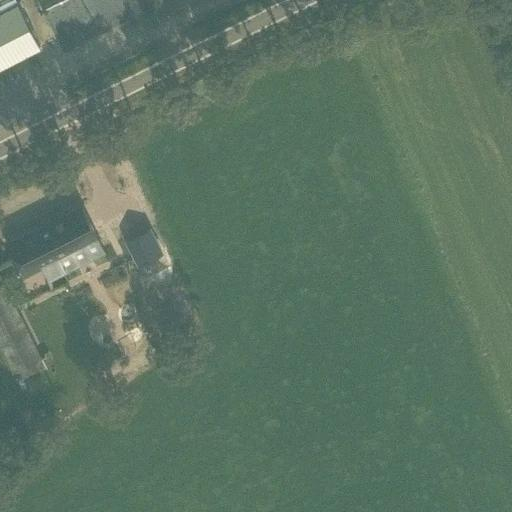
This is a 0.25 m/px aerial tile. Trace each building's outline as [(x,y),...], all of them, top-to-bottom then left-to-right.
[(16,0),(0,0),(0,63),(39,43),(16,0)] [(145,15),(151,26),(159,22),(154,11),(145,15)] [(79,241),(95,233),(81,206),(53,220),(52,218),(43,223),(6,242),(22,273),(39,264),(47,280),(63,272),(55,256),(59,254),(68,249),(67,247),(79,241)] [(151,285),(126,236),(93,252),(130,324),(168,305),(156,283),(151,285)] [(0,282),(0,343),(13,370),(39,357),(1,281),(0,282)]
